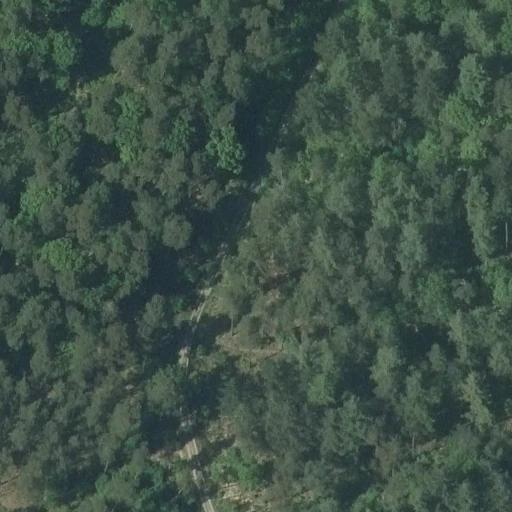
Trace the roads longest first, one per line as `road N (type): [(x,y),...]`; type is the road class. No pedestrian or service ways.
road 1 (track): [(339,0),(181,344),(173,381)]
road 2 (track): [(213,511),(173,381)]
